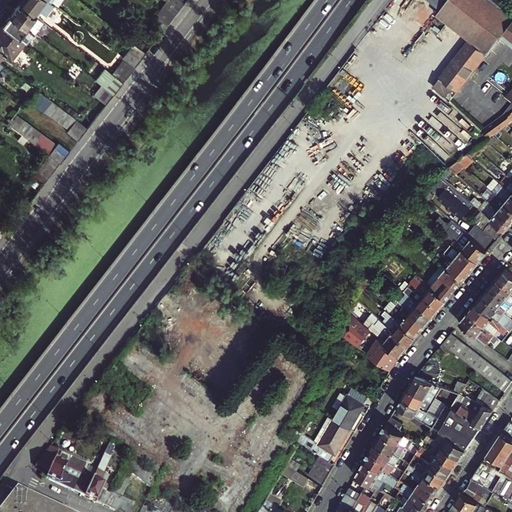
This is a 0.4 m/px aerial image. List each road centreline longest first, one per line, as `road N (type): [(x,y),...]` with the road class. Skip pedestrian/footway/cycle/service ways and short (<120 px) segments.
road 1 (residential): [(90,511),(33,484),(28,456),(379,0)]
road 2 (trunk): [(0,457),(350,0)]
road 3 (trunk): [(326,0),(0,425)]
road 4 (residential): [(0,270),(205,0)]
road 5 (residential): [(323,511),(406,368),(511,241)]
road 6 (residential): [(438,511),(511,405)]
